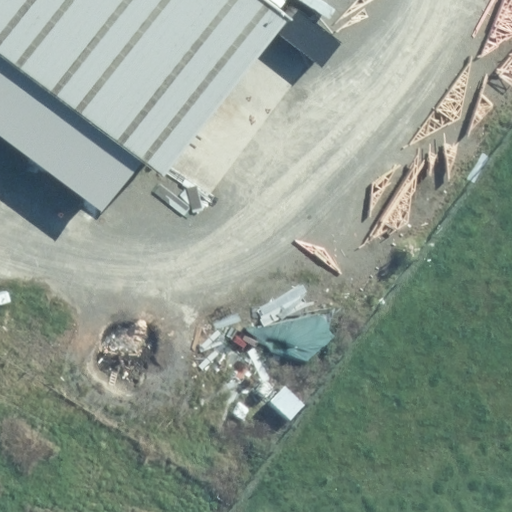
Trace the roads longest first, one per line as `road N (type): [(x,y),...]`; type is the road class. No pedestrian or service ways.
road 1 (unknown): [(340,143),(299,190),(226,240),(144,249),(0,224)]
road 2 (unknown): [(393,0),(373,78),(340,143)]
